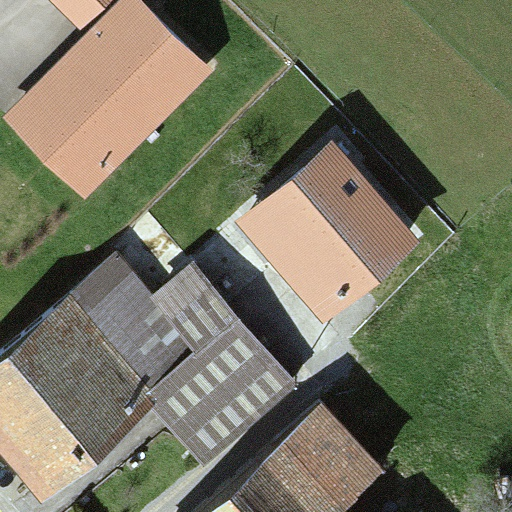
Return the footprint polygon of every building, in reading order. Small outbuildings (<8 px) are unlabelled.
[(154,0),(140,0),(19,119),(96,197),(225,71),(154,0)] [(59,0),(88,29),(118,0),(59,0)] [(323,150),(239,225),(325,321),(409,245),(323,150)] [(110,265),(0,351),(0,467),(22,495),(138,403),(180,456),(326,342),(288,294),(238,334),(191,274),(145,309),(110,265)] [(324,511),(368,475),(324,424),(219,511),(324,511)]
